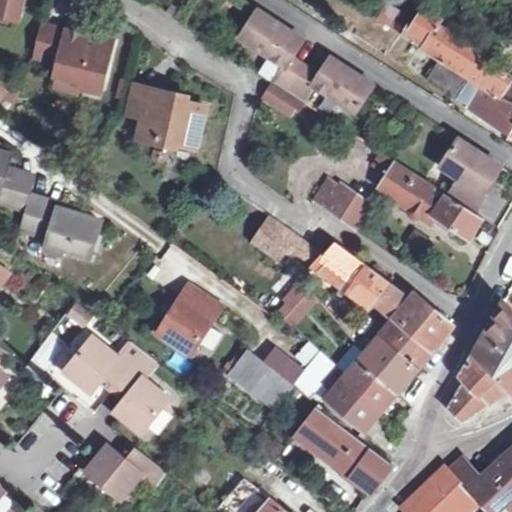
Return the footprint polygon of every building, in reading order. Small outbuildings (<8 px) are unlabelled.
[(0,0),(0,11),(24,17),(27,0),(0,0)] [(500,97),(511,78),(511,77),(476,56),(479,50),(439,25),(441,21),(419,6),(408,22),(398,15),(390,26),(419,45),(433,54),(442,59),(441,61),(465,75),(481,85),(500,97)] [(291,91),(307,66),(293,57),(305,39),(260,10),(242,37),(286,66),(276,82),(291,91)] [(117,42),(70,30),(69,34),(43,28),(38,48),(37,53),(62,59),(58,73),(85,80),(83,86),(105,91),(117,42)] [(421,73),(433,54),(419,45),(406,64),(421,73)] [(307,66),(291,91),(305,101),(316,85),(357,112),(375,85),(333,57),(321,75),(307,66)] [(457,88),(465,75),(441,61),(429,79),(453,94),(457,88)] [(85,80),(58,73),(57,79),(83,86),(85,80)] [(469,104),(481,85),(465,75),(457,88),(461,99),(469,104)] [(511,78),(500,97),(481,85),(469,104),(510,130),(511,126),(511,78)] [(291,91),(276,82),(268,94),(293,111),(296,106),(300,108),(305,101),(291,91)] [(129,113),(147,118),(154,88),(137,84),(129,113)] [(182,95),(154,88),(147,118),(142,140),(158,144),(159,140),(198,149),(208,108),(180,101),(182,95)] [(454,197),(475,210),(487,193),(484,191),(501,165),(459,138),(442,165),(465,180),(454,197)] [(32,190),(35,180),(6,170),(9,162),(12,152),(0,148),(0,199),(27,207),(21,227),(49,236),(48,241),(91,255),(102,219),(76,212),(30,197),(32,190)] [(454,197),(385,153),(378,164),(390,173),(385,180),(400,190),(397,197),(410,205),(413,214),(424,214),(434,221),(438,215),(470,237),(484,216),(475,210),(454,197)] [(38,172),(9,162),(6,170),(35,180),(38,172)] [(317,201),(328,209),(336,197),(343,188),(331,179),(324,189),(317,201)] [(343,188),(336,197),(328,209),(354,227),(370,204),(344,186),(343,188)] [(30,197),(76,212),(78,204),(32,190),(30,197)] [(297,256),(300,254),(309,241),(272,215),(256,240),(281,258),(287,249),(297,256)] [(405,248),(425,256),(432,238),(412,230),(405,248)] [(336,240),(326,252),(314,264),(340,284),(349,290),(372,307),(376,301),(392,280),(336,240)] [(326,252),(309,241),(300,254),(314,264),(326,252)] [(0,282),(9,271),(0,263),(0,282)] [(278,310),(296,326),(320,298),(303,277),(284,297),(286,299),(278,310)] [(413,296),(392,280),(376,301),(394,317),(413,296)] [(189,283),(180,296),(197,308),(206,294),(189,283)] [(344,296),(349,290),(340,284),(336,290),(344,296)] [(394,317),(382,332),(421,364),(432,350),(454,322),(417,291),(413,296),(394,317)] [(223,306),(206,294),(197,308),(180,296),(157,331),(192,353),(223,306)] [(511,388),(511,307),(504,299),(483,338),(465,371),(464,375),(466,379),(467,381),(451,406),(464,419),(487,401),(489,402),(510,387),(511,388)] [(74,303),(66,317),(86,328),(94,314),(74,303)] [(350,335),(367,313),(358,307),(350,317),(342,311),(336,317),(350,335)] [(397,391),(421,364),(382,332),(372,343),(363,331),(353,339),(364,351),(358,358),(397,391)] [(114,384),(144,348),(130,338),(117,354),(92,334),(64,369),(86,386),(88,387),(90,386),(92,383),(94,385),(102,375),(114,384)] [(276,407),(295,383),(249,347),(232,371),(276,407)] [(144,348),(114,384),(126,394),(118,404),(120,406),(118,410),(119,412),(140,430),(169,395),(143,375),(157,358),(144,348)] [(320,376),(334,361),(321,350),(308,366),(320,376)] [(380,410),(397,391),(358,358),(346,372),(342,377),(380,410)] [(346,372),(334,361),(320,376),(316,381),(329,391),(325,396),(364,429),(380,410),(342,377),(346,372)] [(393,463),(317,408),(297,432),(373,491),(393,463)] [(166,469),(132,441),(122,454),(112,446),(110,448),(108,446),(106,446),(103,447),(86,468),(121,496),(132,482),(149,496),(166,469)] [(511,511),(511,458),(494,473),(486,480),(474,468),(458,481),(481,506),(486,511),(511,511)] [(475,511),(481,506),(458,481),(450,472),(433,486),(415,504),(410,509),(413,511),(475,511)] [(228,511),(286,511),(243,477),(221,506),(228,511)]
